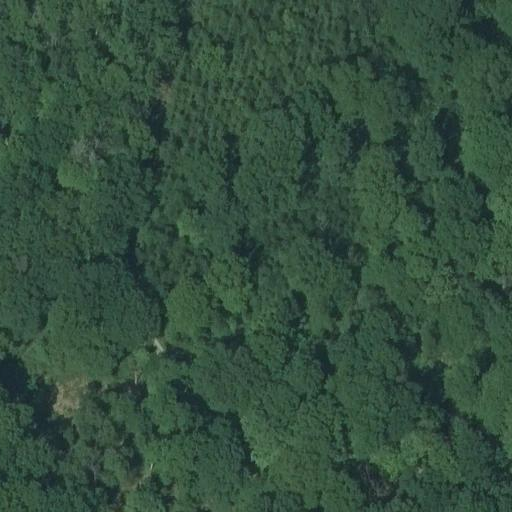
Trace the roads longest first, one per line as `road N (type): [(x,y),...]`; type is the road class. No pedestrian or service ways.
road 1 (track): [(278,511),(0,143)]
road 2 (track): [(121,304),(193,0)]
road 3 (track): [(121,304),(0,384)]
